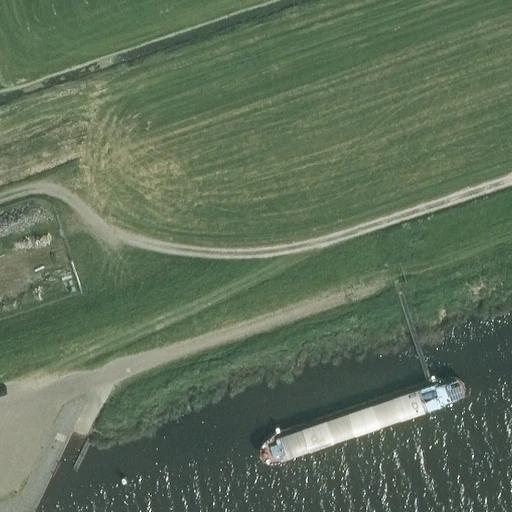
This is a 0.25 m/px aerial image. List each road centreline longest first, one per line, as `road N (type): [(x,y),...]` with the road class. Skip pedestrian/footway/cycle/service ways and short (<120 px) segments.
road 1 (track): [(0,199),(52,189),(122,237),(182,251),(263,253),(318,243),(511,179)]
road 2 (track): [(122,369),(511,243)]
road 3 (unclassified): [(0,409),(122,369)]
